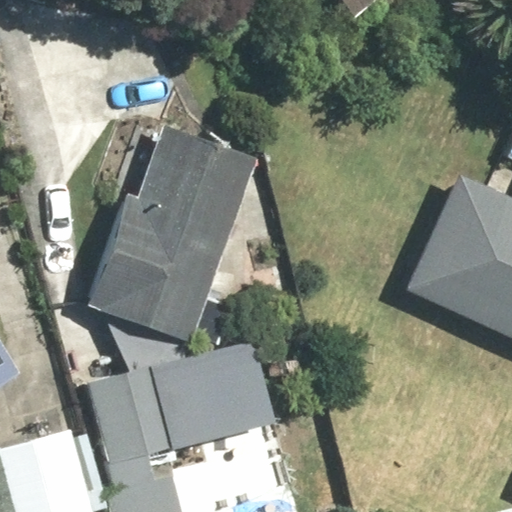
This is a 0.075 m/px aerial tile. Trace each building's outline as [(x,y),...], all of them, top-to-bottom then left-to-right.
[(318,0),(357,44),(407,0),(318,0)] [(251,154),(148,113),(66,317),(168,358),(251,154)] [(511,348),(511,149),(492,191),(441,168),(385,290),(511,348)] [(0,343),(0,385),(19,373),(0,343)] [(85,511),(60,436),(0,456),(0,511),(85,511)] [(511,470),(502,493),(511,496),(511,470)]
